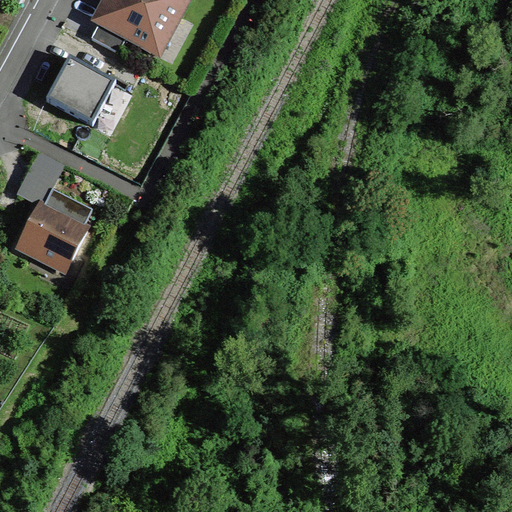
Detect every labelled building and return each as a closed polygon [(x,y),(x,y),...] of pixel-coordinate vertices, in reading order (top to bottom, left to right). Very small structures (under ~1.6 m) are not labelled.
[(156,31),(168,38),(180,16),(188,0),(108,0),(112,2),(91,39),(118,54),(126,39),(146,49),(156,31)] [(156,31),(146,49),(172,63),(194,23),(180,16),(168,38),(156,31)] [(59,78),(46,100),(92,125),(115,83),(69,59),(59,78)] [(38,153),(32,164),(57,177),(63,166),(38,153)] [(17,194),(39,205),(43,208),(52,190),(51,190),(57,177),(32,164),(17,194)] [(66,271),(87,230),(83,228),(92,210),(52,190),(43,208),(39,205),(32,218),(18,246),(66,271)]
